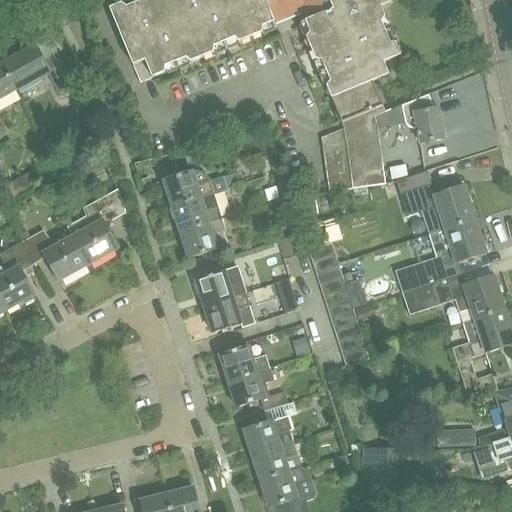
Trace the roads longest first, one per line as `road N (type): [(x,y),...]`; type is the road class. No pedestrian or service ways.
road 1 (unclassified): [(0,485),(149,451),(178,431),(148,318)]
road 2 (unclassified): [(0,381),(123,315),(148,318)]
